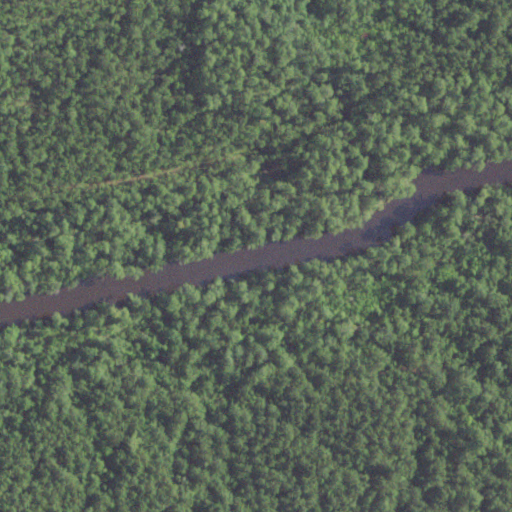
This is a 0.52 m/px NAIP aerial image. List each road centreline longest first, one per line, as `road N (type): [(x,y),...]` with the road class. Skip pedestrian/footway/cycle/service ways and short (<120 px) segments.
road 1 (track): [(511,61),(364,94),(292,141),(0,194)]
road 2 (track): [(511,326),(419,359),(0,446)]
road 3 (track): [(419,359),(445,506)]
